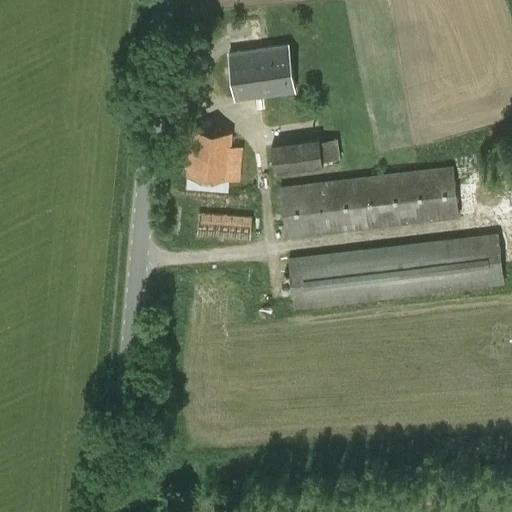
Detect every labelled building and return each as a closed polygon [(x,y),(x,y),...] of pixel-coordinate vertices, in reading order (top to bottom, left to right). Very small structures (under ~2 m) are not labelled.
[(235,99),(295,91),(289,46),(229,54),(235,99)] [(244,147),(232,146),(233,133),(190,129),(186,190),(219,192),(219,180),(240,181),(244,147)] [(275,173),(323,167),(319,138),(271,145),(275,173)] [(286,239),(459,217),(454,165),(281,187),(286,239)] [(251,240),(252,216),(199,212),(197,236),(251,240)] [(294,310),(505,284),(499,233),(288,258),(294,310)]
